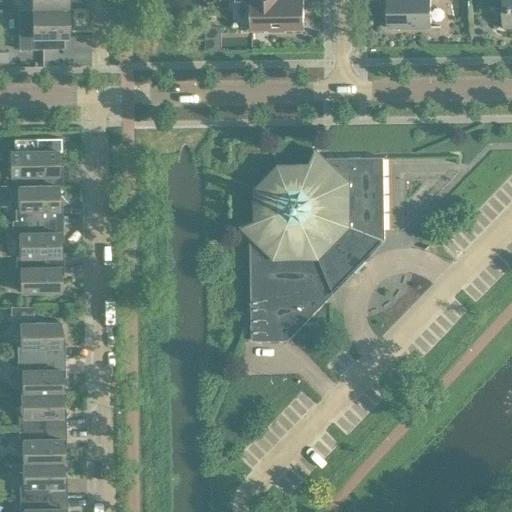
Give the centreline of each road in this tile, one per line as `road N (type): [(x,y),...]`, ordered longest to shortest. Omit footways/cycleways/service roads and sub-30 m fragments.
road 1 (residential): [(101,511),(98,97)]
road 2 (residential): [(511,224),(267,476),(250,511)]
road 3 (tertiary): [(98,97),(344,92)]
road 4 (tertiary): [(344,92),(511,88)]
